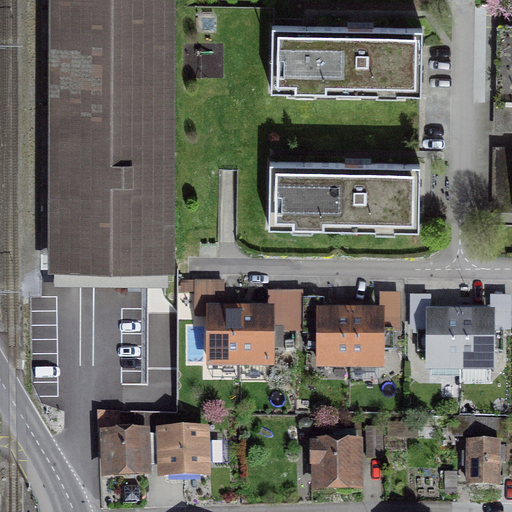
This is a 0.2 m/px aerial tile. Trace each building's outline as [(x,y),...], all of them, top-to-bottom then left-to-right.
[(164,266),(166,0),(58,0),(56,265),(164,266)] [(431,33),(278,32),(277,95),(431,96),(431,33)] [(432,170),(276,168),(275,233),(431,235),(432,170)] [(205,313),(205,363),(273,364),(273,313),(252,313),(223,313),(205,313)] [(360,315),(331,314),(318,314),(317,364),(380,366),(381,316),(360,315)] [(472,316),(442,316),(430,316),(430,367),(490,367),(490,316),(472,316)] [(386,433),(369,433),(369,463),(386,463),(386,433)] [(141,434),(106,436),(108,474),(143,471),(141,434)] [(207,434),(162,436),(164,477),(208,475),(207,434)] [(354,445),(310,447),(312,490),(356,488),(354,445)] [(511,446),(475,445),(473,495),(510,496),(511,446)]
